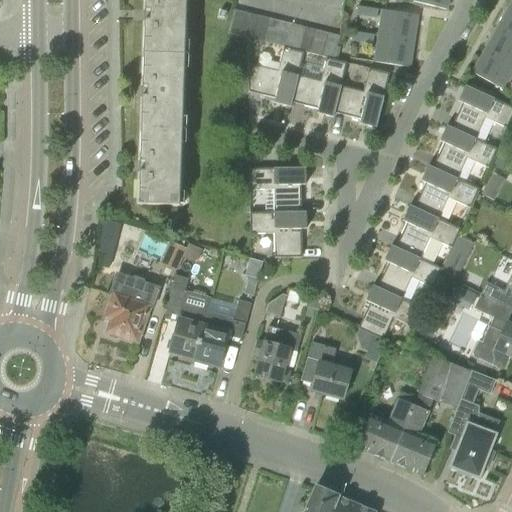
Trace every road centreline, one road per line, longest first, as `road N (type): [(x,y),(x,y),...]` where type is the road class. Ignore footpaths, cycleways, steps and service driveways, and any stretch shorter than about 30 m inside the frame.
road 1 (residential): [(49,382),(307,458),(426,511)]
road 2 (tertiary): [(39,346),(70,196),(71,33)]
road 3 (tertiary): [(34,33),(34,194),(10,340)]
road 4 (residential): [(465,0),(384,165)]
road 5 (residential): [(384,165),(347,241),(342,154)]
